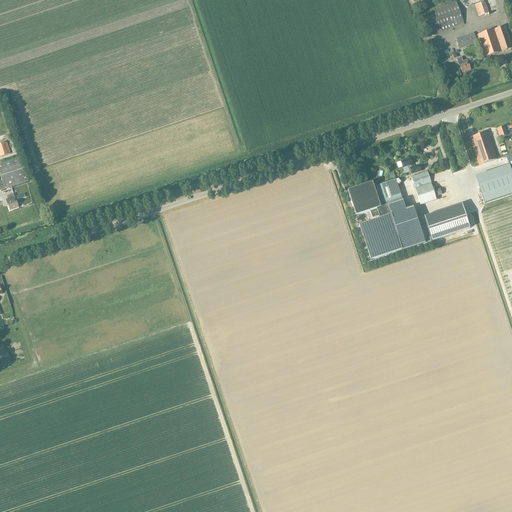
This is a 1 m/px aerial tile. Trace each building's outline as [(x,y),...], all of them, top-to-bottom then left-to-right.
[(429,36),(464,24),(456,0),(421,12),(429,36)] [(478,16),(488,13),(485,2),(475,5),(478,16)] [(474,33),(456,38),(459,49),(479,42),(482,52),(480,52),(481,57),(484,56),(484,57),(511,48),(511,46),(505,26),(475,36),(474,33)] [(470,70),(468,63),(467,60),(463,61),(461,57),(456,59),(459,66),(462,73),(470,70)] [(508,126),(497,129),(500,138),(507,135),(506,132),(510,131),(509,129),(511,128),(511,127),(511,125),(508,126)] [(479,165),(497,159),(487,132),(469,138),(479,165)] [(0,156),(0,157),(10,154),(7,142),(0,144),(0,156)] [(0,190),(28,181),(20,157),(0,163),(0,174),(2,181),(0,181),(0,190)] [(411,166),(409,159),(400,162),(403,169),(408,167),(410,175),(421,171),(419,165),(412,167),(411,166)] [(420,206),(436,200),(431,183),(427,172),(411,177),(415,188),(414,188),(420,206)] [(487,193),(499,189),(496,179),(484,183),(487,193)] [(395,180),(373,187),(380,208),(387,206),(402,250),(425,243),(413,208),(405,210),(395,180)] [(372,183),(347,191),(356,216),(366,213),(370,222),(359,226),(370,261),(402,250),(387,206),(380,208),(373,187),(372,183)] [(7,203),(10,210),(19,207),(16,199),(15,200),(14,195),(8,197),(9,198),(6,199),(7,203)] [(470,228),(464,211),(462,204),(424,217),(426,223),(432,241),(470,228)]
